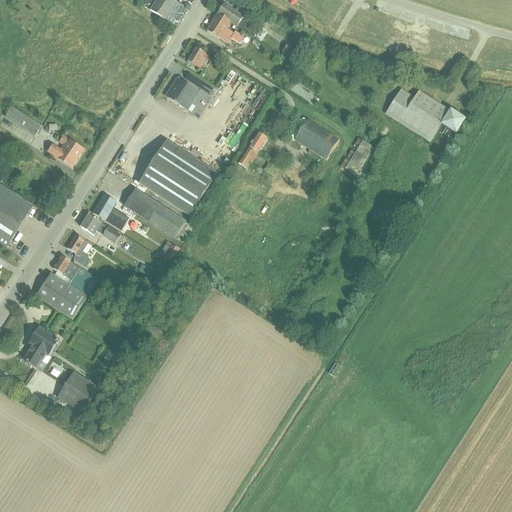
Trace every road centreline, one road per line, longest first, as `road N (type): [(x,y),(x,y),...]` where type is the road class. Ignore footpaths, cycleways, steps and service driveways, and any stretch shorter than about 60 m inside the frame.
road 1 (residential): [(0,318),(205,0)]
road 2 (unclassified): [(511,36),(389,0)]
